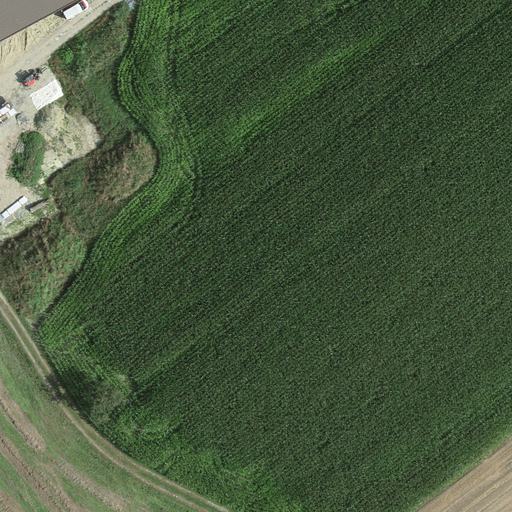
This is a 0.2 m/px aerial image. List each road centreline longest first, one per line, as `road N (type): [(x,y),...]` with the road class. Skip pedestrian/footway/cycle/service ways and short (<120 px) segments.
road 1 (track): [(215,511),(119,460),(83,429),(0,302)]
road 2 (track): [(0,90),(113,0)]
